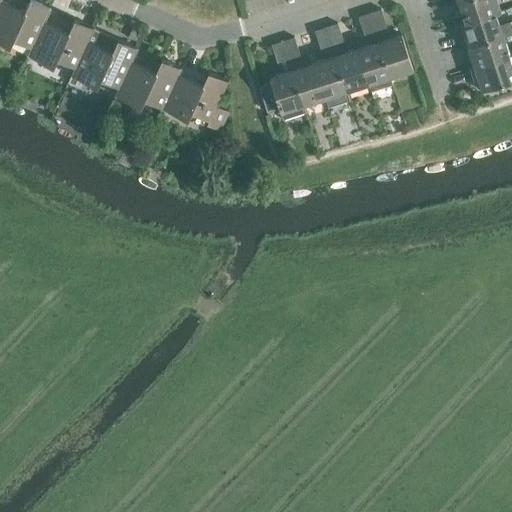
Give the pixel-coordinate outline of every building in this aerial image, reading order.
[(44,20),(45,20),(51,8),(34,0),(29,0),(24,11),(2,0),(1,0),(0,2),(0,40),(9,45),(13,39),(31,47),(32,47),(44,20)] [(496,11),(497,13),(501,11),(497,0),(458,0),(459,0),(466,20),(466,22),(496,11)] [(382,9),(370,13),(391,76),(414,69),(402,34),(388,38),(387,33),(389,33),(382,9)] [(466,22),(466,20),(461,22),(469,45),(511,30),(511,25),(510,21),(501,24),(497,13),(496,11),(466,22)] [(393,83),(391,76),(370,13),(359,17),(366,40),(369,39),(371,44),(358,48),(369,83),(371,90),(393,83)] [(75,67),(94,27),(74,18),(68,31),(45,20),(44,20),(32,47),(31,47),(28,54),(54,65),(57,59),(75,67)] [(338,23),(327,27),(347,90),(369,83),(358,48),(345,52),(343,47),(346,47),(338,23)] [(132,60),(133,60),(139,48),(94,27),(75,67),(68,82),(81,87),(85,80),(97,86),(100,79),(109,83),(119,87),(120,87),(132,60)] [(329,106),(350,99),(347,90),(327,27),(315,31),(323,54),(326,53),(328,58),(315,62),(326,97),(329,106)] [(476,67),(511,55),(507,42),(511,40),(511,30),(469,45),(476,67)] [(295,38),(283,41),(304,104),(326,97),(315,62),(302,66),(300,61),(302,61),(295,38)] [(283,41),(272,45),(280,68),(283,67),(284,71),(270,76),(272,81),(260,85),(267,111),(280,107),(284,119),(306,112),(304,104),(283,41)] [(511,58),(511,55),(476,67),(484,89),(511,79),(511,58)] [(164,108),(180,74),(180,73),(182,68),(162,58),(156,71),(133,60),(132,60),(120,87),(119,87),(115,94),(142,106),(145,99),(164,108)] [(164,108),(189,119),(192,112),(211,120),(209,124),(223,130),(231,112),(218,106),(229,80),(208,71),(202,84),(180,74),(164,108)] [(66,110),(71,98),(63,95),(57,107),(66,110)]
